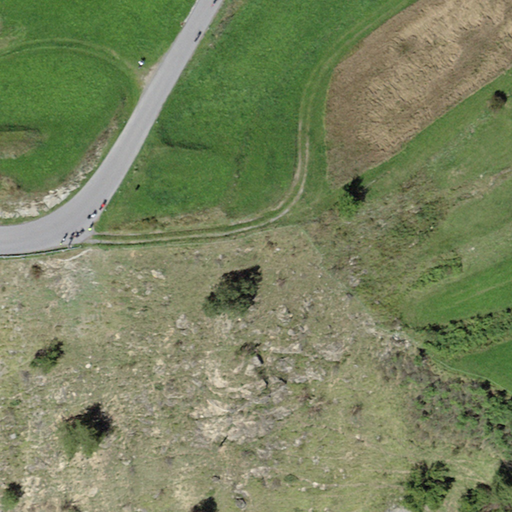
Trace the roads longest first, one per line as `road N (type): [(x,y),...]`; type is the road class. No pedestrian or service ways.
road 1 (track): [(54,221),(212,224),(290,204),(311,160),(309,75),(408,0)]
road 2 (tertiary): [(0,228),(54,221),(95,195),(210,0)]
road 3 (track): [(150,110),(126,64),(105,51),(69,41),(0,51)]
